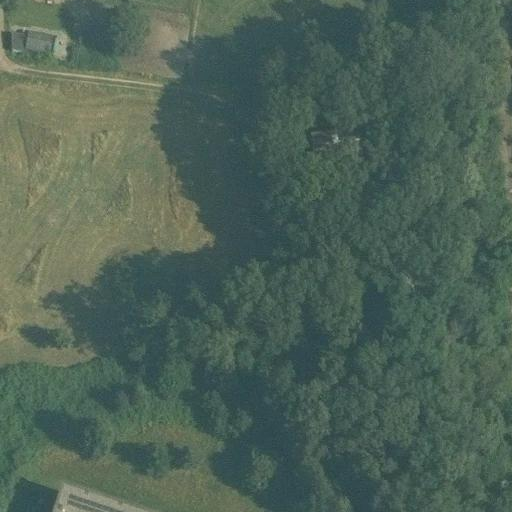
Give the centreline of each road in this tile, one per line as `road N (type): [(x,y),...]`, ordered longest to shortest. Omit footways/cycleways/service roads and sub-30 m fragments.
road 1 (track): [(411,511),(398,379),(360,319),(286,242),(260,184),(250,131)]
road 2 (track): [(6,63),(22,72),(213,100),(250,131)]
